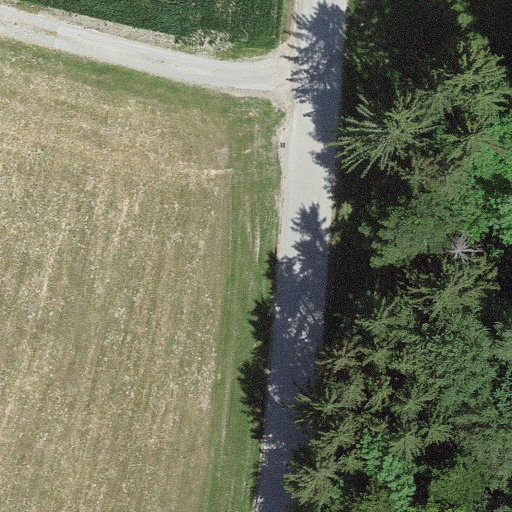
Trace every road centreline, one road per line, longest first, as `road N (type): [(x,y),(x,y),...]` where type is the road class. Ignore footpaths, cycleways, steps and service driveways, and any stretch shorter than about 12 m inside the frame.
road 1 (unclassified): [(279,511),(301,328),(322,0)]
road 2 (track): [(0,18),(211,71),(316,80)]
